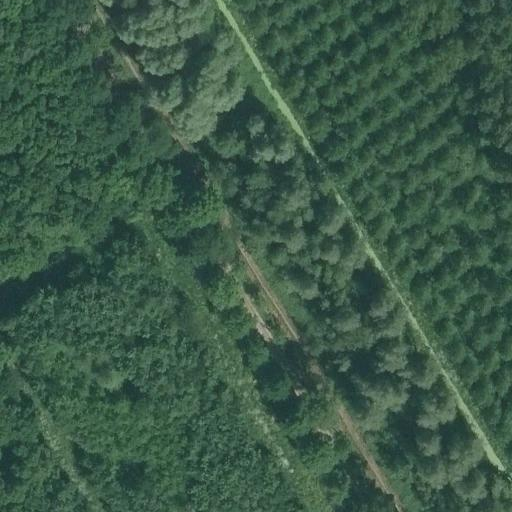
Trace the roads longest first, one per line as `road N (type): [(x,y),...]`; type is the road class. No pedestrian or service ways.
road 1 (track): [(370,511),(62,0)]
road 2 (unknown): [(398,511),(93,0)]
